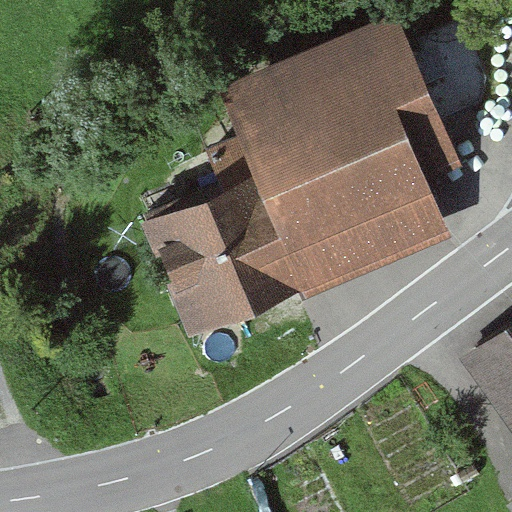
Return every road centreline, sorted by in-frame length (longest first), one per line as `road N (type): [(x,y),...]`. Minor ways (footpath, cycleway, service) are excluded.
road 1 (tertiary): [(0,502),(94,490),(203,455),(304,402),(511,247)]
road 2 (unknown): [(0,357),(35,497)]
